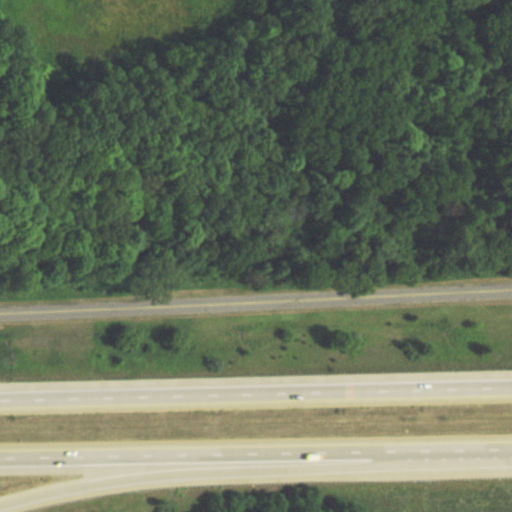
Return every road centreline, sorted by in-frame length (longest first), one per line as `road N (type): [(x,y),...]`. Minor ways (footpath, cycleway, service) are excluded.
road 1 (tertiary): [(0,316),(511,291)]
road 2 (motorway): [(511,391),(0,401)]
road 3 (motorway): [(0,462),(511,453)]
road 4 (motorway): [(0,506),(106,483),(382,456)]
